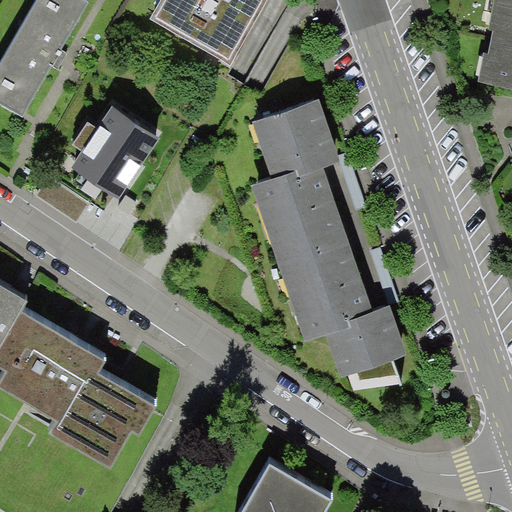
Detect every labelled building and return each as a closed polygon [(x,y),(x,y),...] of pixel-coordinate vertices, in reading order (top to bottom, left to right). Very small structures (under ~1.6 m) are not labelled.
[(34,0),(0,59),(0,94),(23,108),(84,0),(34,0)] [(161,0),(155,11),(230,55),(262,0),(161,0)] [(511,81),(511,0),(498,0),(485,76),(511,81)] [(333,155),(314,98),(258,117),(277,173),(257,179),(282,254),(341,235),(316,161),(333,155)] [(111,104),(64,178),(111,208),(158,134),(111,104)] [(366,310),(341,235),(282,254),(308,332),(331,324),(350,380),(411,378),(386,303),(366,310)] [(0,337),(27,293),(0,277),(0,337)] [(104,351),(22,303),(0,339),(0,359),(3,361),(0,367),(0,379),(54,412),(47,424),(107,460),(130,422),(138,426),(154,399),(96,364),(104,351)] [(324,511),(334,495),(274,458),(241,511),(324,511)]
